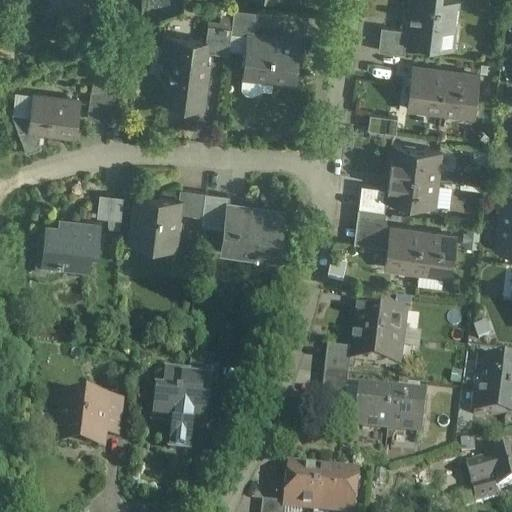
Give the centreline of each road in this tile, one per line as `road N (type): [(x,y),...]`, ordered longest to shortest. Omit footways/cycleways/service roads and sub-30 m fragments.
road 1 (residential): [(211,511),(291,338),(324,170)]
road 2 (residential): [(324,170),(142,158),(36,182)]
road 3 (residential): [(324,170),(339,0)]
